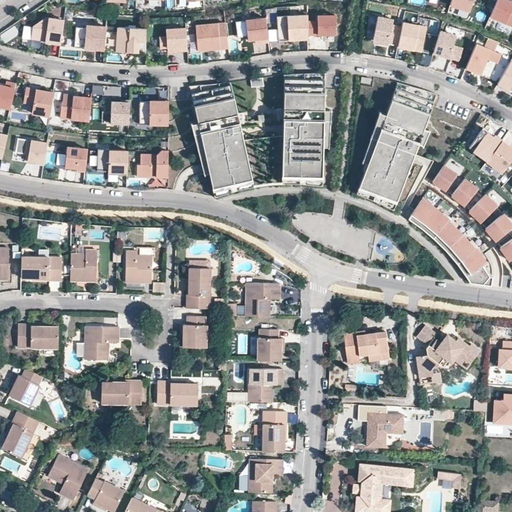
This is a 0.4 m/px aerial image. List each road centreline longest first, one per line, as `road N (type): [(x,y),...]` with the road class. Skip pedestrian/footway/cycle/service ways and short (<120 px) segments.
road 1 (residential): [(0,54),(120,74),(354,61),(447,83),(511,117)]
road 2 (residential): [(322,262),(207,205),(0,183)]
road 3 (residential): [(304,511),(322,262)]
road 4 (residential): [(511,299),(381,280),(322,262)]
road 5 (residential): [(0,303),(138,302)]
road 6 (residential): [(138,302),(137,348),(151,360),(162,351),(162,302)]
